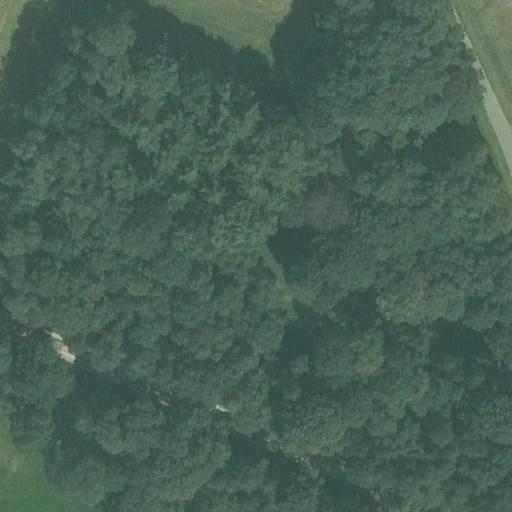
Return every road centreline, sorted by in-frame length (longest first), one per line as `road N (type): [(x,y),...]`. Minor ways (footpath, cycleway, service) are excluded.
road 1 (track): [(432,511),(0,322)]
road 2 (unclassified): [(511,150),(439,0)]
